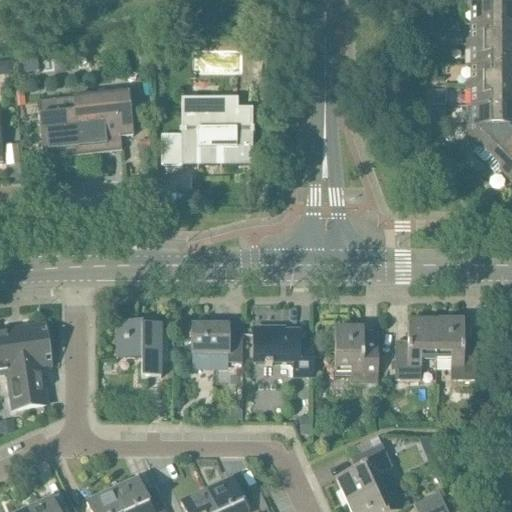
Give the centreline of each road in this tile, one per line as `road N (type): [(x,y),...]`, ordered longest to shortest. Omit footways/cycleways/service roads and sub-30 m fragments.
road 1 (tertiary): [(324,266),(324,0)]
road 2 (tertiary): [(81,268),(324,266)]
road 3 (residential): [(77,453),(277,453)]
road 4 (tertiary): [(324,266),(511,267)]
road 5 (residential): [(77,453),(81,268)]
road 6 (residential): [(0,200),(143,194)]
